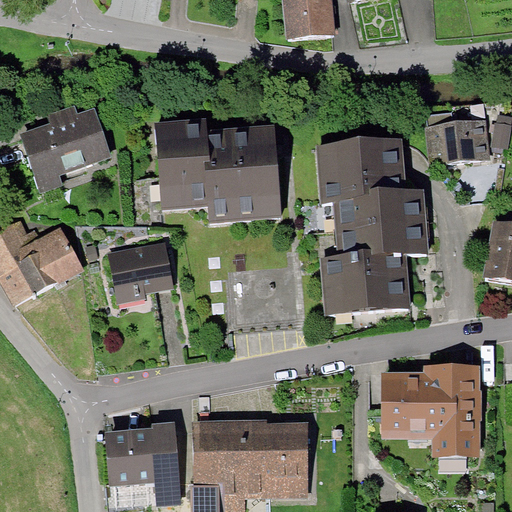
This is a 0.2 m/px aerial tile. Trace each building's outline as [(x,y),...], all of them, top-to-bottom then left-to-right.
[(333,0),(287,0),(293,45),(338,40),(333,0)] [(55,130),(24,142),(43,195),(119,167),(100,117),(85,122),(80,110),(52,120),(55,130)] [(450,116),(429,118),(435,169),(491,162),(486,123),(452,127),(450,116)] [(511,147),(511,121),(500,119),(493,150),(510,154),(511,147)] [(216,121),(160,125),(167,214),(215,211),(216,229),(284,224),(278,136),(218,140),(216,121)] [(409,144),(320,151),(325,210),(340,209),(344,265),(324,267),(328,321),(411,314),(407,263),(437,260),(431,196),(413,198),(409,144)] [(24,223),(0,235),(0,252),(3,258),(0,259),(0,282),(18,316),(92,277),(67,230),(48,240),(42,228),(30,234),(24,223)] [(511,225),(494,223),(484,285),(511,289),(511,225)] [(170,245),(110,258),(120,311),(153,304),(152,297),(180,292),(170,245)] [(490,376),(384,374),(383,438),(432,439),(432,464),(488,465),(490,376)] [(308,422),(192,423),(193,486),(220,485),(220,511),(244,511),(245,500),(309,499),(308,422)] [(160,436),(108,439),(111,489),(149,487),(150,509),(188,507),(184,429),(160,430),(160,436)] [(220,511),(220,485),(193,486),(192,511),(220,511)]
